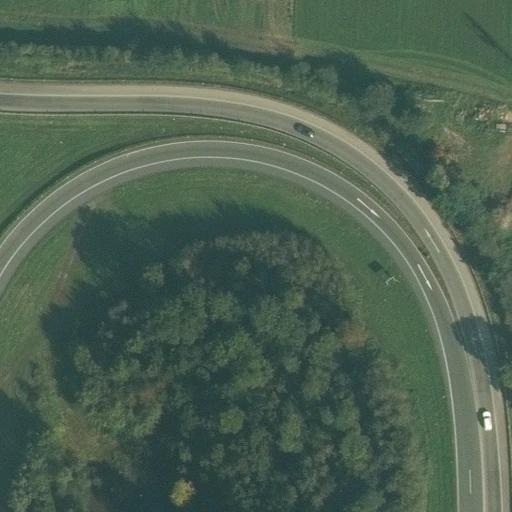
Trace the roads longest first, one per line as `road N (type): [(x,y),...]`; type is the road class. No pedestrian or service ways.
road 1 (motorway): [(500,511),(491,387),(478,334),(457,276),(383,175),(306,125),(253,109),(0,99)]
road 2 (motorway): [(0,260),(76,186),(161,154),(198,149),(270,157),(339,187),(397,236),(440,309),(462,388),(470,511)]
